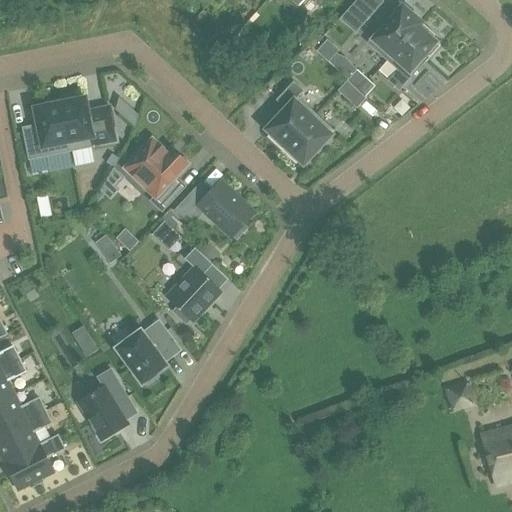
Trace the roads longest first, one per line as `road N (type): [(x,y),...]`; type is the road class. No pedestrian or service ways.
road 1 (residential): [(311,213),(159,455),(46,511)]
road 2 (residential): [(0,64),(123,45),(311,213)]
road 3 (residential): [(477,0),(505,34),(502,62),(311,213)]
road 4 (residential): [(0,87),(27,238),(0,246)]
